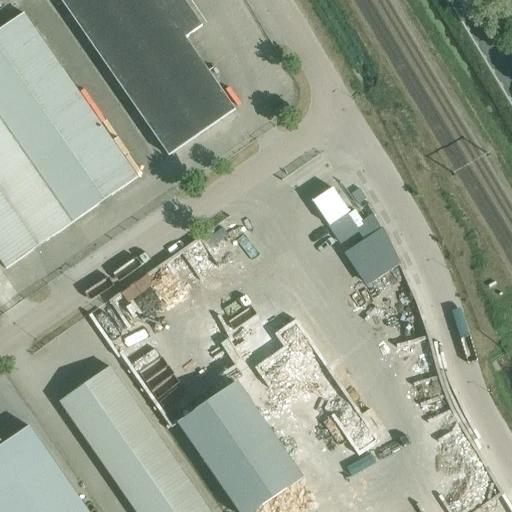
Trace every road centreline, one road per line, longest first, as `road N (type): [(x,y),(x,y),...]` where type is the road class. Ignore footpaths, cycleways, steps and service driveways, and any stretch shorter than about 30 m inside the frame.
road 1 (unclassified): [(0,350),(342,114)]
road 2 (unclassified): [(511,465),(465,377),(414,240),(342,114)]
road 3 (unclassified): [(342,114),(279,0)]
